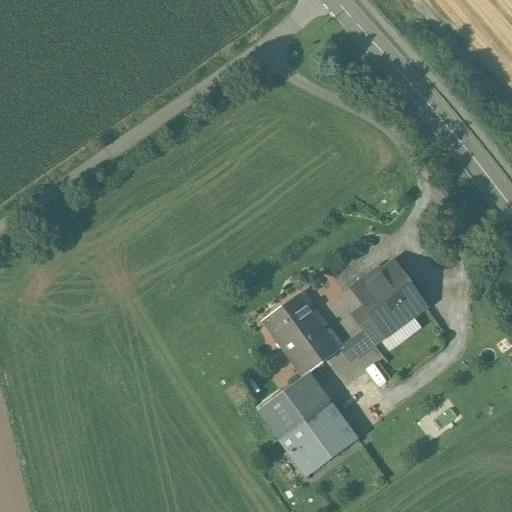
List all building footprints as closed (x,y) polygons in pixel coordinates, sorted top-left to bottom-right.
[(393,258),(350,288),(362,305),(386,338),(387,340),(430,310),(393,258)] [(300,378),(309,372),(343,348),(302,291),(259,322),(300,378)] [(386,338),(362,305),(350,314),(362,331),(342,345),(345,348),(341,351),(350,364),(386,338)] [(275,439),(329,401),(309,372),(300,378),(255,410),(275,439)] [(300,475),(355,436),(329,401),(275,439),(300,475)]
